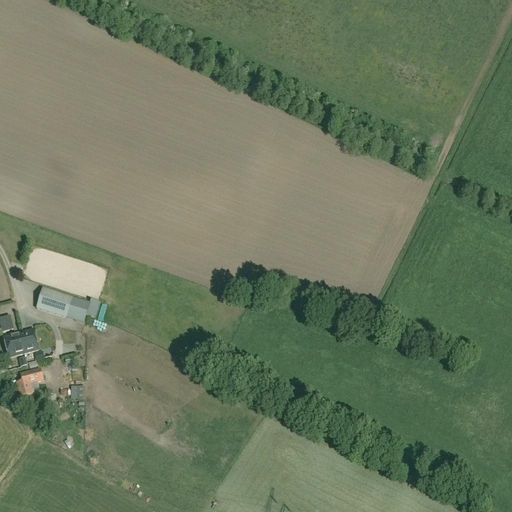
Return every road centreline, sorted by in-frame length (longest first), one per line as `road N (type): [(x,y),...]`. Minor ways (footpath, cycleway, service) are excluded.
road 1 (track): [(85,0),(437,168)]
road 2 (track): [(511,18),(428,186)]
